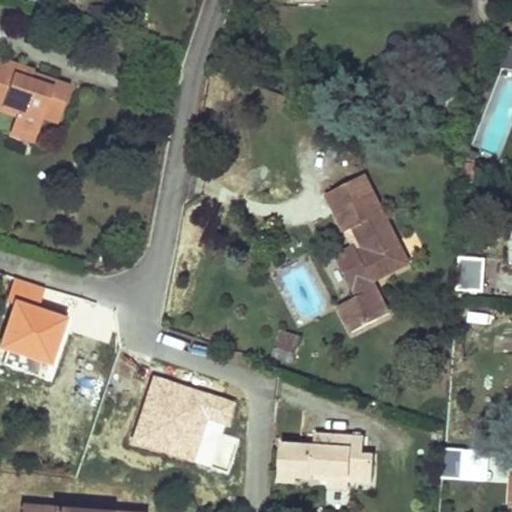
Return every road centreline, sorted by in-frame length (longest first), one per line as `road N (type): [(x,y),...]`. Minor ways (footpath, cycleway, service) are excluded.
road 1 (residential): [(217,0),(148,331)]
road 2 (unknown): [(148,331),(177,353),(249,381),(404,427)]
